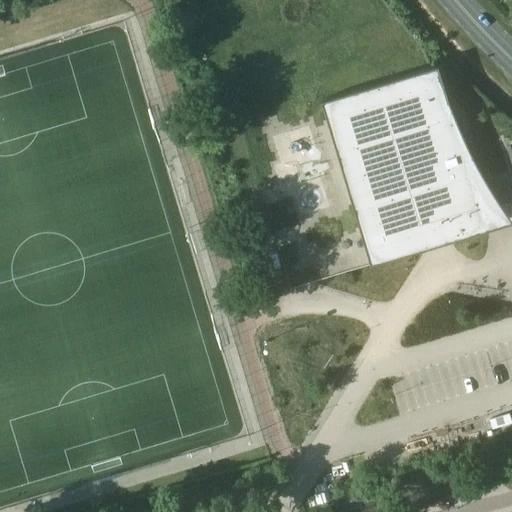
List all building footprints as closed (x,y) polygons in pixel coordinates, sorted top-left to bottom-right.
[(437,65),(320,101),(370,264),(425,247),(456,238),(486,229),(479,205),(481,203),(482,200),(480,198),(477,197),(476,196),(438,68),(437,65)] [(230,94),(217,97),(221,117),(234,114),(230,94)] [(271,106),(251,113),(263,145),(282,138),(271,106)] [(273,148),(253,150),(255,178),(276,177),(273,148)] [(508,418),(455,435),(460,449),(487,440),(486,436),(511,428),(508,418)]
